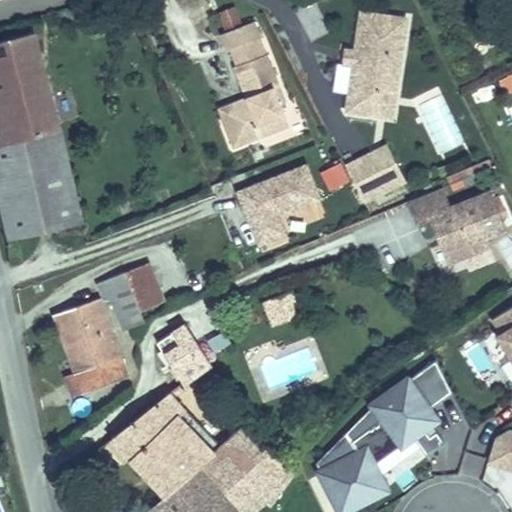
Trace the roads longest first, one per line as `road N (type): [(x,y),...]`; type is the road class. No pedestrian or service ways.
road 1 (unknown): [(45,483),(97,429),(162,391),(150,337),(187,321),(196,303),(278,271),(385,244)]
road 2 (residential): [(51,511),(0,253)]
road 3 (unknown): [(12,316),(80,275),(145,253),(169,263),(196,303)]
road 4 (unknown): [(274,0),(350,149)]
